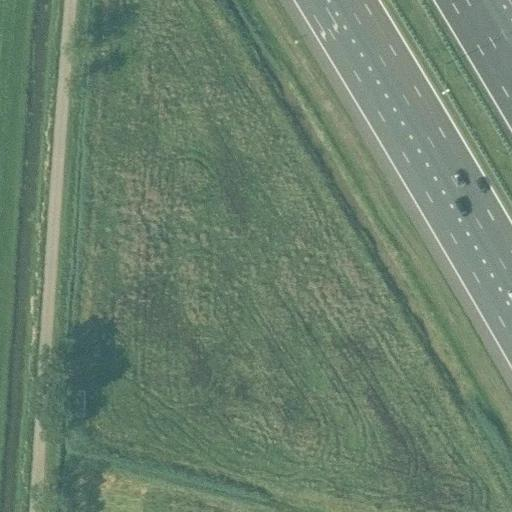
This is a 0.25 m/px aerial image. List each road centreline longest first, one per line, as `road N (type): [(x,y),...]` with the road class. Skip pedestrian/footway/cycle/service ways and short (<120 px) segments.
road 1 (unclassified): [(35,511),(71,0)]
road 2 (motorway): [(342,0),(511,292)]
